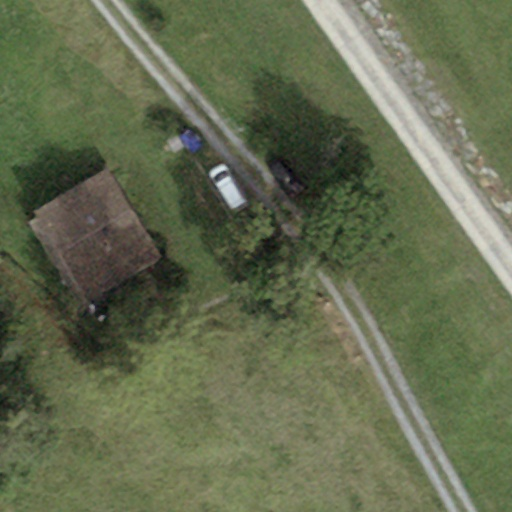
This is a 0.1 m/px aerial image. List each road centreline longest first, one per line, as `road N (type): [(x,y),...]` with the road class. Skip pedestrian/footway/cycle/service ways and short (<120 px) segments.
road 1 (track): [(105,0),(338,286),(463,511)]
road 2 (unclassified): [(322,0),(511,266)]
